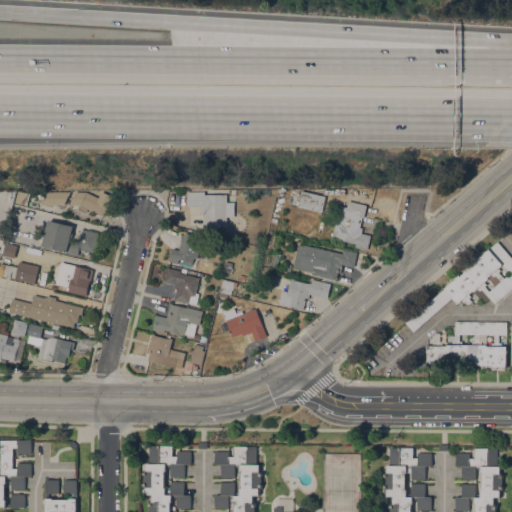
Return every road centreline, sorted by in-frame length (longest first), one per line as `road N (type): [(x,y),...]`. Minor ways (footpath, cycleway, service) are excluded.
road 1 (motorway): [(511,59),(23,58)]
road 2 (motorway): [(120,114),(511,117)]
road 3 (motorway): [(511,55),(412,35),(180,23)]
road 4 (secondary): [(296,367),(275,383),(214,401),(0,398)]
road 5 (residential): [(102,400),(142,211)]
road 6 (secondary): [(511,178),(367,306)]
road 7 (motorway): [(180,23),(0,11)]
road 8 (secondary): [(414,406),(343,405),(296,367)]
road 9 (motorway): [(0,122),(120,114)]
road 10 (motorway): [(0,111),(120,114)]
